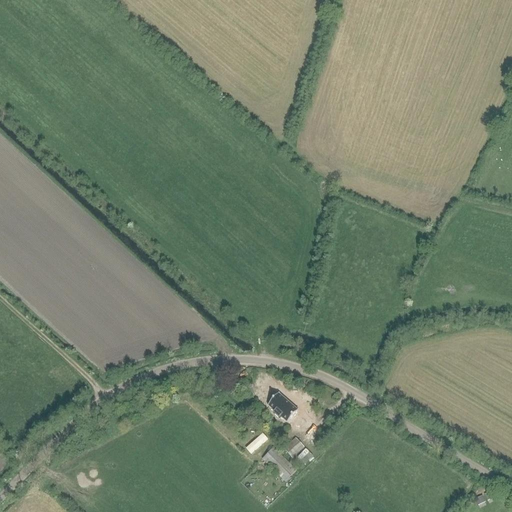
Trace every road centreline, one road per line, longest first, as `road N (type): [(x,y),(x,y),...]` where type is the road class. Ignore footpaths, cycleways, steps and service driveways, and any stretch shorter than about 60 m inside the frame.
road 1 (tertiary): [(0,498),(104,397),(174,366),(238,359),(336,382),(511,490)]
road 2 (track): [(104,397),(0,296)]
